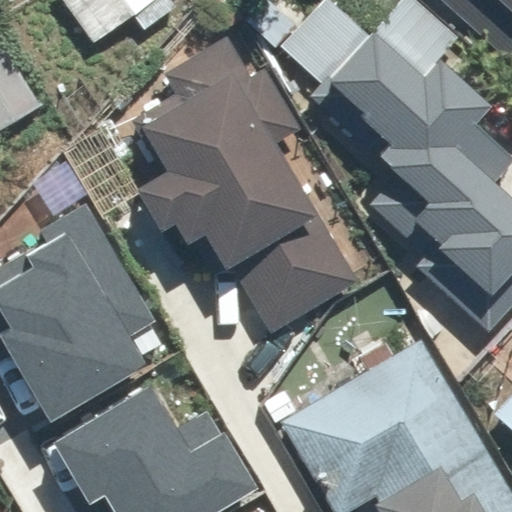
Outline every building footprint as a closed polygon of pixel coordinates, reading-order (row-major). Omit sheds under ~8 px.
[(66,0),(95,40),(150,0),(66,0)] [(314,73),(300,90),(382,160),(356,190),(411,237),(398,252),(486,327),(511,296),(511,196),(482,171),(504,145),(456,105),(470,89),(422,49),(444,23),(417,0),(385,0),(366,22),(340,0),(306,0),(274,39),(314,73)] [(511,0),(452,0),(511,53),(511,0)] [(0,26),(0,127),(44,103),(0,26)] [(258,69),(234,29),(165,69),(177,90),(134,115),(165,167),(136,184),(162,228),(175,220),(187,239),(206,228),(227,264),(235,260),(273,325),(358,276),(278,140),(302,127),(265,64),(258,69)] [(46,232),(0,257),(0,333),(41,408),(167,340),(85,191),(38,217),(46,232)] [(494,409),(511,425),(511,312),(484,343),(491,350),(473,370),(504,398),(494,409)] [(511,511),(511,487),(422,336),(283,418),(338,511),(343,511),(374,494),(385,511),(511,511)] [(144,374),(47,430),(80,488),(94,480),(111,511),(204,511),(258,482),(203,387),(164,410),(144,374)]
